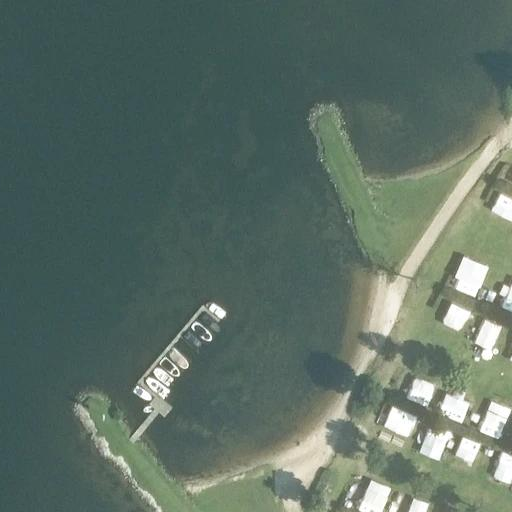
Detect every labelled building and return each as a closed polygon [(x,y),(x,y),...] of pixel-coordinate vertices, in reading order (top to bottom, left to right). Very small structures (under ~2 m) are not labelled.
[(511,195),(495,188),(491,199),(511,206),(511,195)] [(473,293),(480,274),(459,266),(452,285),(473,293)] [(489,299),(509,307),(511,297),(511,286),(496,281),(489,299)] [(443,307),(435,318),(452,330),(466,312),(456,305),(450,313),(443,307)] [(478,311),(470,331),(490,339),(497,319),(478,311)] [(404,385),(401,395),(423,403),(426,393),(404,385)] [(443,389),(437,411),(464,418),(470,396),(443,389)] [(385,401),(381,410),(409,422),(413,412),(385,401)] [(494,432),(502,412),(480,404),(472,424),(494,432)] [(422,444),(444,450),(449,428),(428,422),(422,444)] [(486,453),(490,443),(464,432),(460,443),(486,453)] [(511,449),(501,446),(489,477),(511,485),(511,449)] [(356,484),(353,507),(375,509),(377,487),(356,484)] [(401,493),(395,511),(416,511),(420,499),(401,493)]
